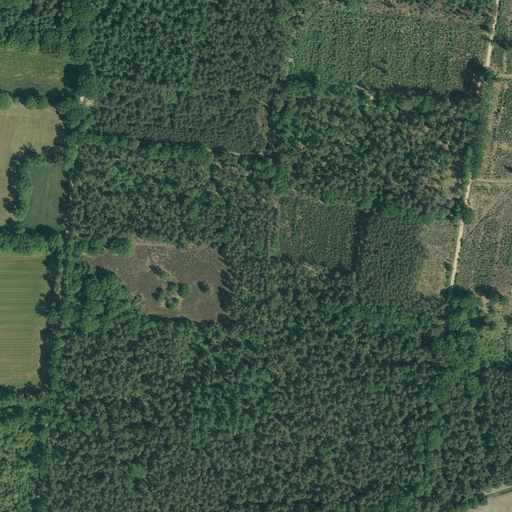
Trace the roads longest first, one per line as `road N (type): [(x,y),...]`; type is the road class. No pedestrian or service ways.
road 1 (track): [(417,511),(494,0)]
road 2 (track): [(66,233),(153,248),(207,243),(253,297),(443,326)]
road 3 (track): [(49,389),(90,0)]
road 4 (track): [(383,89),(302,81),(294,98),(279,104),(272,171),(291,186),(460,218)]
road 5 (track): [(347,312),(383,89),(479,96)]
road 6 (track): [(77,126),(272,151)]
road 7 (track): [(37,511),(49,389)]
